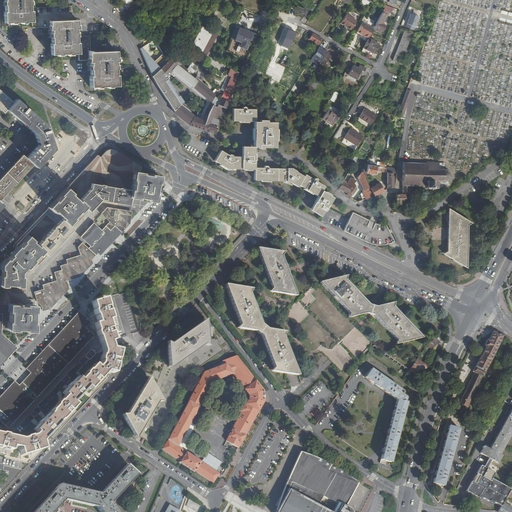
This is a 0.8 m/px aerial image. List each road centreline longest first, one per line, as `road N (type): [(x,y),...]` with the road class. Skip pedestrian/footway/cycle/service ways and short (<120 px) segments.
road 1 (residential): [(398,224),(347,201),(293,158),(258,154),(240,140),(162,119)]
road 2 (residential): [(178,186),(0,380)]
road 3 (primary): [(412,503),(434,416),(474,325)]
road 4 (secondary): [(411,273),(253,194)]
road 5 (primary): [(461,332),(427,415),(406,498)]
road 6 (residential): [(0,275),(34,276),(93,211),(60,180)]
road 7 (residential): [(85,415),(199,293)]
road 8 (residential): [(277,397),(327,447),(406,498)]
road 9 (residential): [(156,112),(120,32),(78,0)]
road 10 (secondary): [(292,223),(407,284)]
road 11 (residential): [(277,397),(199,293)]
road 12 (residential): [(0,507),(85,415)]
